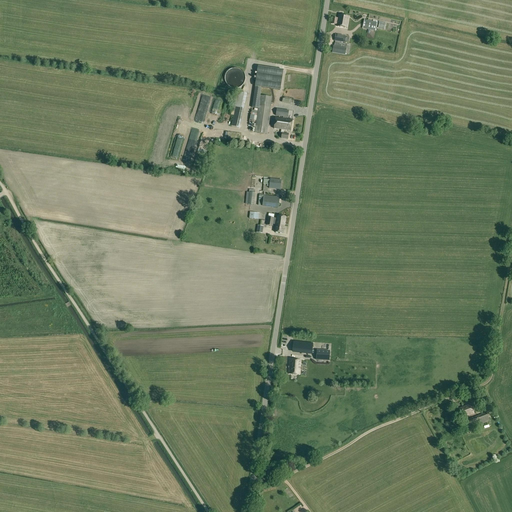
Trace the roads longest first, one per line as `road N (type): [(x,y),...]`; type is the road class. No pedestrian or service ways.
road 1 (unclassified): [(248,511),(327,0)]
road 2 (track): [(253,478),(279,476),(483,383),(511,249)]
